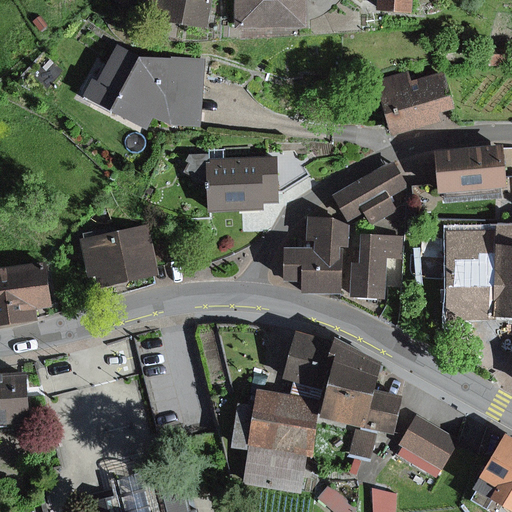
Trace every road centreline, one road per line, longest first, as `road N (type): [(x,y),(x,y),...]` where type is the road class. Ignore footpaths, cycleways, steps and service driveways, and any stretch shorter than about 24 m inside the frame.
road 1 (residential): [(511,135),(405,147),(361,169),(293,214),(247,296)]
road 2 (residential): [(511,413),(348,322),(247,296)]
road 3 (residential): [(247,296),(165,304),(0,346)]
